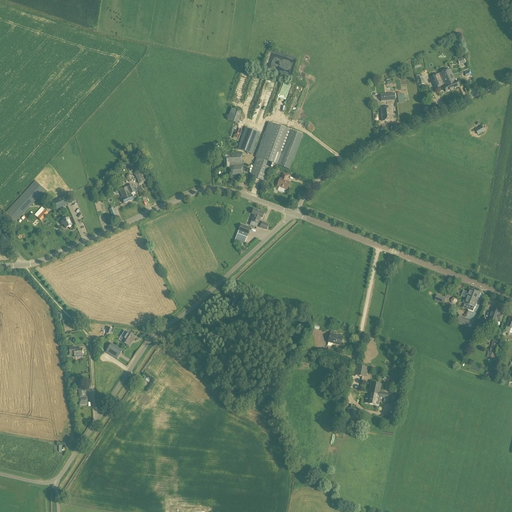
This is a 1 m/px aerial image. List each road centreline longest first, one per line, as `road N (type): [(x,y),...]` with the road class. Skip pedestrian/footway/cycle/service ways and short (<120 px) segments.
road 1 (tertiary): [(25,266),(205,190),(295,214)]
road 2 (unclassified): [(98,417),(152,336),(295,214)]
road 3 (unclassified): [(295,214),(307,190),(342,162),(511,78)]
road 4 (tertiary): [(511,298),(295,214)]
road 5 (unknown): [(378,247),(354,358),(321,350),(321,334)]
